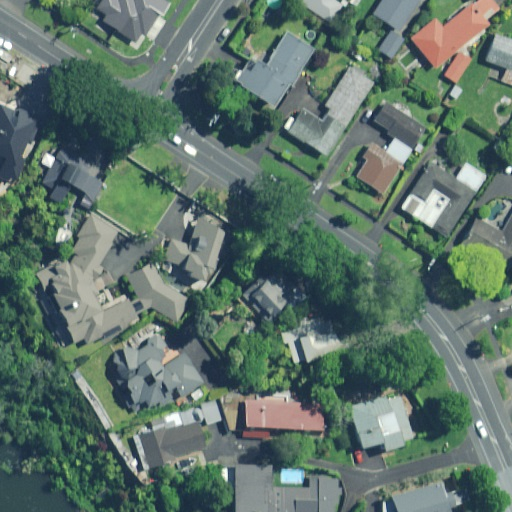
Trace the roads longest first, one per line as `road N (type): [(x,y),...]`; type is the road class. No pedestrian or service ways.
road 1 (secondary): [(511,481),(450,346),(412,299),(144,115)]
road 2 (secondary): [(144,115),(0,20)]
road 3 (residential): [(220,0),(144,115)]
